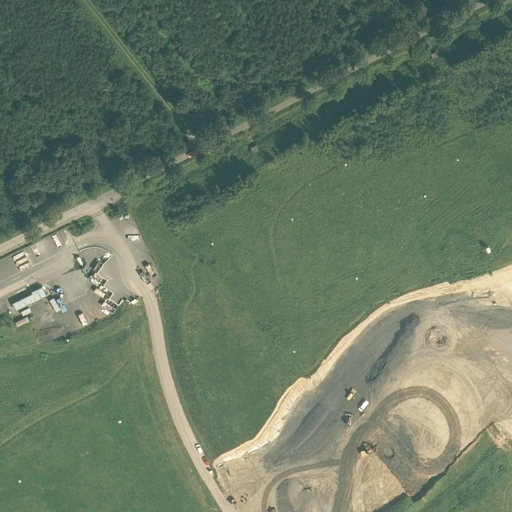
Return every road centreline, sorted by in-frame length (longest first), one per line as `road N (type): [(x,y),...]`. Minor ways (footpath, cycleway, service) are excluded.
road 1 (unclassified): [(499,0),(0,251)]
road 2 (track): [(94,204),(148,298),(168,396),(227,511)]
road 3 (track): [(191,153),(188,132),(82,0)]
road 4 (track): [(120,246),(87,239),(0,296)]
